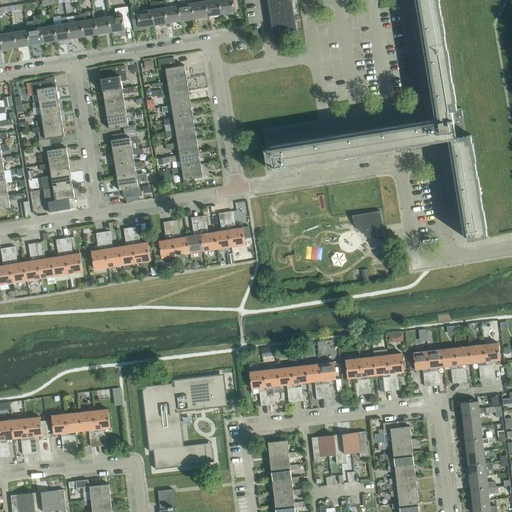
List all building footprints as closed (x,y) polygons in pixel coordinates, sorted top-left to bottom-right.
[(194,19),(191,0),(179,0),(177,0),(178,5),(181,21),(194,19)] [(208,17),(205,1),(198,2),(197,0),(191,0),(194,19),(208,17)] [(208,17),(221,14),(218,0),(211,0),(204,0),(205,1),(208,17)] [(232,0),(218,0),(221,14),(235,12),(232,0)] [(416,0),(435,112),(433,112),(431,115),(432,120),(273,146),(274,148),(266,149),(269,169),(437,141),(438,144),(442,148),(450,146),(464,232),(467,232),(468,240),(488,236),(471,135),(466,136),(461,108),(457,109),(438,0),(416,0)] [(267,0),(273,34),(297,30),(292,0),(267,0)] [(154,25),(167,23),(165,8),(164,5),(164,1),(156,2),(156,1),(150,2),(151,10),(154,25)] [(181,21),(178,5),(171,7),(170,4),(164,5),(165,8),(167,23),(181,21)] [(140,28),(154,25),(151,10),(140,12),(139,6),(130,7),(131,13),(134,28),(140,27),(140,28)] [(125,28),(131,27),(130,19),(128,7),(115,9),(116,15),(108,17),(111,32),(125,30),(125,28)] [(97,34),(95,19),(93,11),(88,12),(88,14),(81,15),(82,21),(81,21),(84,36),(97,34)] [(68,23),(67,17),(61,17),(62,24),(54,25),(57,41),(70,39),(68,23)] [(111,32),(108,17),(95,19),(97,34),(111,32)] [(30,45),(43,43),(41,28),(40,20),(26,22),(27,30),(30,45)] [(81,21),(68,23),(70,39),(84,36),(81,21)] [(57,41),(54,25),(41,28),(43,43),(57,41)] [(30,45),(27,30),(14,32),(16,47),(30,45)] [(16,47),(14,32),(1,34),(0,34),(3,50),(16,47)] [(187,78),(185,65),(175,67),(174,57),(158,59),(160,70),(166,69),(168,81),(187,78)] [(151,59),(143,60),(145,68),(152,67),(151,59)] [(128,62),(131,71),(137,70),(135,60),(128,62)] [(127,80),(126,75),(125,65),(100,69),(101,79),(103,91),(122,88),(121,81),(127,80)] [(189,90),(187,78),(168,81),(170,93),(189,90)] [(38,95),(39,102),(58,99),(56,86),(47,87),(46,80),(30,83),(32,95),(38,95)] [(124,100),(123,94),(135,92),(134,87),(122,89),(122,88),(103,91),(105,104),(124,100)] [(191,103),(189,90),(170,93),(172,106),(162,107),(191,103)] [(13,106),(12,96),(3,97),(4,100),(5,107),(13,106)] [(60,111),(58,99),(39,102),(32,103),(33,108),(40,107),(41,114),(60,111)] [(126,113),(124,100),(105,104),(107,116),(126,113)] [(193,115),(191,103),(162,107),(163,112),(173,111),(174,118),(164,119),(164,120),(193,115)] [(62,123),(60,111),(41,114),(43,126),(62,123)] [(128,126),(126,113),(107,116),(109,129),(123,127),(124,132),(136,131),(135,125),(128,126)] [(195,127),(193,115),(164,120),(165,125),(175,123),(176,130),(166,132),(195,127)] [(64,136),(62,123),(43,126),(38,127),(39,132),(44,132),(45,139),(39,140),(39,146),(51,144),(50,138),(64,136)] [(197,139),(195,127),(166,132),(167,137),(176,136),(178,142),(178,143),(197,139)] [(132,150),(139,149),(138,142),(136,131),(124,132),(125,138),(111,140),(113,153),(132,150)] [(199,152),(197,139),(178,143),(178,142),(166,144),(167,150),(178,148),(180,155),(199,152)] [(52,150),(51,144),(39,146),(40,152),(47,151),(49,163),(68,160),(66,147),(52,150)] [(0,146),(0,145),(0,158),(2,158),(1,151),(9,150),(8,145),(0,146)] [(142,149),(139,149),(132,150),(113,153),(115,165),(134,162),(133,155),(143,153),(142,149)] [(201,164),(199,152),(180,155),(168,157),(169,162),(180,160),(182,167),(201,164)] [(70,172),(68,160),(49,163),(39,165),(40,170),(50,169),(51,175),(70,172)] [(135,167),(142,166),(141,161),(134,162),(115,165),(117,177),(136,174),(135,167)] [(203,177),(201,164),(182,167),(172,169),(173,174),(182,172),(184,180),(203,177)] [(171,182),(169,170),(159,172),(161,184),(171,182)] [(72,185),(70,172),(51,175),(51,176),(41,177),(42,183),(52,181),(53,188),(72,185)] [(140,195),(137,179),(147,178),(146,173),(136,174),(117,177),(119,190),(123,190),(124,198),(140,195)] [(8,195),(6,183),(0,183),(0,196),(8,195)] [(74,198),(72,185),(53,188),(43,190),(44,195),(54,193),(55,201),(45,202),(47,212),(63,209),(61,200),(74,198)] [(39,200),(43,199),(42,189),(33,191),(35,204),(40,203),(39,200)] [(24,193),(8,195),(0,196),(0,209),(10,208),(9,200),(25,198),(24,193)] [(31,215),(28,201),(20,203),(23,218),(28,217),(31,216),(31,215)] [(249,226),(243,227),(236,228),(233,211),(226,212),(232,247),(246,245),(245,239),(251,238),(249,226)] [(385,234),(381,211),(359,215),(361,223),(366,228),(371,232),(378,234),(385,234)] [(232,247),(226,212),(219,213),(222,231),(215,232),(218,249),(232,247)] [(218,249),(215,232),(208,233),(205,215),(198,217),(204,252),(218,249)] [(204,252),(198,217),(191,218),(194,235),(187,236),(190,254),(204,252)] [(190,254),(187,236),(181,237),(178,220),(171,221),(176,256),(190,254)] [(176,256),(171,221),(164,222),(167,240),(160,241),(162,258),(176,256)] [(138,226),(131,227),(137,263),(150,260),(148,243),(141,244),(138,226)] [(124,270),(131,269),(130,264),(137,263),(131,227),(124,229),(127,246),(120,247),(123,265),(124,270)] [(123,265),(120,247),(113,248),(110,231),(103,232),(109,267),(123,265)] [(109,267),(103,232),(96,233),(99,251),(92,252),(95,269),(109,267)] [(70,237),(63,238),(69,273),(83,271),(80,254),(73,255),(70,237)] [(69,273),(63,238),(56,240),(59,257),(52,258),(55,276),(69,273)] [(55,276),(52,258),(45,259),(43,242),(36,243),(41,278),(55,276)] [(41,278),(36,243),(28,244),(31,262),(24,263),(27,280),(41,278)] [(27,280),(24,263),(18,264),(15,246),(8,247),(13,282),(27,280)] [(0,284),(13,282),(8,247),(1,249),(4,266),(0,266),(0,284)] [(419,337),(423,341),(427,341),(425,329),(418,329),(419,337)] [(498,342),(484,344),(488,379),(495,378),(493,361),(500,360),(498,342)] [(488,379),(484,344),(470,345),(472,363),(479,362),(481,380),(488,379)] [(465,364),(472,363),(470,345),(456,347),(460,382),(467,382),(465,364)] [(278,355),(277,346),(261,348),(262,357),(278,355)] [(460,382),(456,347),(442,349),(444,366),(451,366),(453,383),(460,382)] [(437,367),(444,366),(442,349),(428,350),(432,386),(439,385),(437,367)] [(432,386),(428,350),(414,352),(416,370),(423,369),(425,386),(432,386)] [(397,372),(404,371),(402,353),(388,355),(392,390),(399,389),(397,372)] [(392,390),(388,355),(374,357),(376,374),(383,373),(385,391),(392,390)] [(369,375),(376,374),(374,357),(360,358),(364,394),(371,393),(369,375)] [(364,394),(360,358),(346,360),(348,377),(355,377),(357,394),(364,394)] [(329,380),(336,379),(334,361),(320,363),(324,398),(331,397),(329,380)] [(324,398),(320,363),(306,364),(308,382),(315,381),(317,399),(324,398)] [(301,383),(308,382),(306,364),(292,366),(296,401),(303,401),(301,383)] [(296,401),(292,366),(278,368),(280,385),(287,385),(289,402),(296,401)] [(273,386),(280,385),(278,368),(264,369),(268,405),(275,404),(273,386)] [(268,405),(264,369),(250,371),(252,389),(259,388),(261,406),(268,405)] [(173,383),(142,387),(149,451),(153,451),(156,469),(208,463),(208,462),(214,462),(212,448),(212,453),(207,454),(205,443),(184,446),(180,411),(213,407),(212,402),(221,401),(221,398),(219,382),(218,375),(206,377),(206,376),(173,380),(173,383)] [(122,404),(119,387),(111,388),(114,406),(122,404)] [(0,415),(11,414),(10,401),(0,401),(0,415)] [(479,408),(478,401),(461,403),(463,415),(480,414),(487,413),(486,407),(479,408)] [(103,428),(110,427),(108,409),(94,411),(98,446),(105,445),(103,428)] [(98,446),(94,411),(80,412),(82,431),(89,430),(91,447),(98,446)] [(75,431),(82,431),(80,412),(66,414),(70,449),(77,448),(75,431)] [(70,449),(66,414),(52,415),(54,434),(61,433),(63,450),(70,449)] [(481,426),(480,414),(463,415),(464,428),(481,426)] [(42,437),(48,436),(47,421),(41,421),(40,417),(26,418),(30,454),(37,453),(35,436),(42,435),(42,437)] [(30,454),(26,418),(12,420),(14,438),(21,438),(23,455),(30,454)] [(7,439),(14,438),(12,420),(0,421),(0,437),(2,457),(9,456),(7,439)] [(391,429),(384,429),(385,442),(392,441),(411,439),(410,426),(409,426),(405,427),(404,421),(390,422),(391,428),(391,429)] [(482,438),(481,426),(464,428),(466,440),(482,438)] [(368,456),(365,431),(351,433),(354,453),(359,452),(360,457),(368,456)] [(354,453),(351,433),(338,434),(342,463),(346,462),(345,454),(354,453)] [(342,463),(338,434),(325,436),(327,456),(336,455),(337,464),(342,463)] [(327,456),(325,436),(312,437),(314,462),(322,461),(322,456),(327,456)] [(484,450),(483,444),(489,443),(488,438),(482,439),(482,438),(466,440),(467,452),(484,450)] [(385,442),(378,443),(379,447),(393,446),(394,453),(413,451),(411,439),(392,441),(385,442)] [(289,452),(287,440),(268,442),(270,455),(289,452)] [(485,463),(484,450),(467,452),(468,465),(485,463)] [(394,453),(387,454),(387,459),(394,458),(395,466),(388,466),(388,467),(414,464),(413,451),(394,453)] [(290,465),(289,458),(296,457),(296,452),(289,453),(289,452),(270,455),(271,467),(290,465)] [(487,475),(486,469),(493,468),(493,462),(485,463),(468,465),(470,477),(487,475)] [(292,477),(291,470),(298,469),(297,464),(290,465),(271,467),(272,480),(292,477)] [(416,476),(414,464),(388,467),(389,471),(396,471),(396,478),(389,479),(416,476)] [(488,487),(487,482),(487,475),(470,477),(471,489),(488,487)] [(416,476),(389,479),(390,481),(390,484),(397,483),(398,490),(398,491),(417,489),(416,476)] [(293,490),(292,483),(299,482),(299,477),(292,477),(272,480),(274,492),(300,489),(293,490)] [(88,479),(76,481),(77,488),(83,487),(86,487),(89,486),(88,479)] [(109,484),(102,485),(89,486),(86,487),(83,487),(83,492),(90,491),(91,499),(110,496),(109,484)] [(493,487),(488,487),(471,489),(472,502),(489,500),(489,494),(498,493),(498,486),(493,487)] [(66,511),(64,489),(51,491),(53,511),(59,510),(58,511),(66,511)] [(158,491),(160,505),(168,504),(169,509),(174,508),(172,490),(173,489),(158,491)] [(295,502),(294,495),(301,494),(300,489),(274,492),(275,505),(302,502),(295,502)] [(418,501),(417,489),(398,491),(398,490),(391,491),(391,496),(398,495),(399,503),(392,504),(418,501)] [(53,511),(51,491),(37,492),(39,511),(44,511),(45,511),(53,511)] [(39,511),(37,492),(24,494),(26,511),(39,511)] [(26,511),(24,494),(11,495),(12,511),(26,511)] [(112,509),(110,496),(91,499),(84,500),(85,505),(92,504),(93,511),(112,509)] [(489,500),(472,502),(473,511),(497,511),(497,506),(490,507),(489,500)] [(419,511),(418,501),(392,504),(393,509),(400,508),(400,511),(419,511)] [(295,511),(295,507),(302,507),(302,502),(275,505),(276,511),(295,511)]
